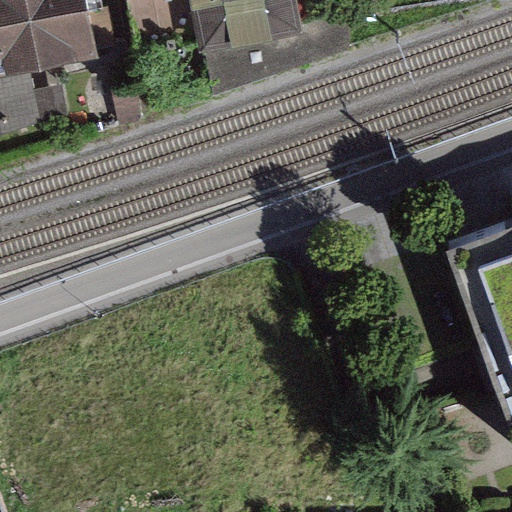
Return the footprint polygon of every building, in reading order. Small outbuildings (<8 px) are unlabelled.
[(88,0),(0,0),(0,61),(3,79),(101,61),(88,0)] [(132,0),(143,47),(198,35),(190,0),(132,0)] [(292,0),(190,0),(198,35),(214,92),(353,48),(353,11),(298,24),(292,0)] [(104,77),(68,84),(78,136),(114,129),(104,77)] [(511,225),(441,252),(511,443),(511,225)]
